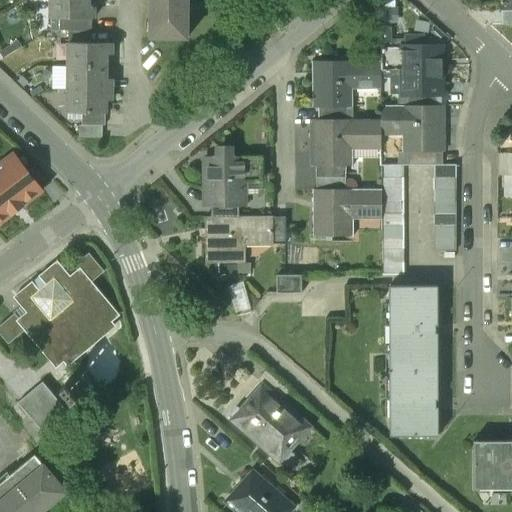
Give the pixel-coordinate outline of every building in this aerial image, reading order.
[(87,0),(51,0),(51,20),(93,20),(94,10),(87,10),(87,0)] [(186,0),(149,0),(149,38),(186,39),(186,0)] [(112,45),(69,44),(68,67),(106,67),(106,56),(112,56),(112,45)] [(441,48),(380,48),(380,61),(380,72),(401,72),(401,95),(408,95),(435,94),(441,94),(441,48)] [(380,61),(312,62),(312,108),(318,109),(350,109),(350,96),(380,96),(380,72),(380,61)] [(106,67),(68,67),(68,90),(112,90),(112,78),(105,78),(106,67)] [(112,90),(68,90),(67,113),(83,113),(105,114),(105,101),(111,101),(112,90)] [(435,94),(408,95),(408,106),(435,106),(435,94)] [(408,106),(380,107),(380,120),(380,129),(403,129),(403,153),(441,153),(441,106),(435,106),(408,106)] [(105,114),(83,113),(83,126),(103,126),(105,126),(105,114)] [(349,120),(312,120),(312,166),(345,166),(352,166),(352,151),(381,150),(380,129),(380,120),(349,120)] [(83,126),(78,126),(78,138),(102,138),(103,126),(83,126)] [(232,152),(227,149),(221,148),(217,153),(217,159),(204,159),(204,205),(211,205),(238,205),(245,205),(244,181),(261,181),(261,158),(232,159),(232,152)] [(0,220),(38,191),(12,157),(0,166),(0,220)] [(403,275),(403,165),(381,165),(381,173),(381,190),(381,212),(381,275),(403,275)] [(456,165),(433,165),(433,251),(456,251),(456,165)] [(345,166),(315,166),(315,178),(345,178),(345,166)] [(344,190),(345,178),(315,178),(315,190),(344,190)] [(315,190),(313,191),(313,236),(352,236),(352,212),(381,212),(381,190),(345,190),(344,190),(315,190)] [(238,217),(238,205),(211,205),(211,217),(238,217)] [(211,217),(204,217),(205,264),(245,263),(245,239),(272,239),(272,218),(272,217),(238,217),(211,217)] [(285,244),(285,217),(272,218),(272,239),(272,244),(285,244)] [(69,278),(56,262),(38,277),(40,279),(34,284),(32,283),(14,297),(27,313),(17,321),(55,367),(74,352),(78,356),(103,336),(99,331),(118,316),(79,270),(69,278)] [(301,275),(276,275),(276,294),(301,293),(301,275)] [(244,279),(228,283),(236,314),(252,310),(244,279)] [(437,288),(390,288),(389,437),(437,437),(437,288)] [(288,391),(265,371),(257,380),(262,384),(280,400),(288,391)] [(75,422),(42,382),(17,403),(51,443),(75,422)] [(262,384),(230,420),(272,457),(285,443),(292,448),(310,427),(280,400),(262,384)] [(69,391),(64,386),(59,390),(63,396),(69,391)] [(76,399),(71,394),(65,398),(70,404),(76,399)] [(511,441),(474,441),(474,489),(511,488),(511,441)] [(0,511),(40,511),(65,492),(34,455),(0,483),(0,511)] [(287,511),(293,507),(254,472),(241,487),(239,486),(225,502),(237,511),(287,511)]
